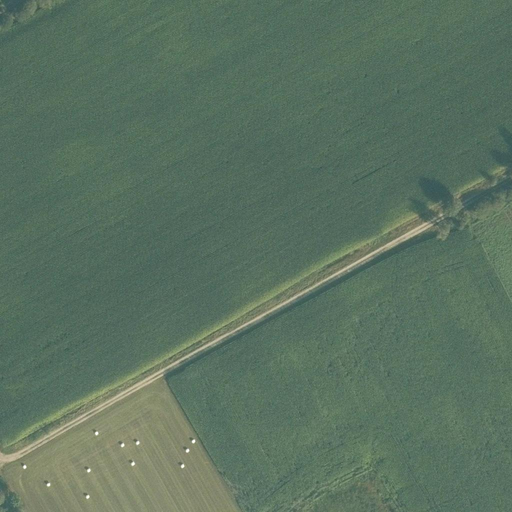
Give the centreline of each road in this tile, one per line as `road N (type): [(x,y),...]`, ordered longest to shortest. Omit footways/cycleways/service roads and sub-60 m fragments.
road 1 (track): [(511,178),(0,461)]
road 2 (track): [(19,0),(0,10),(0,492),(11,511)]
